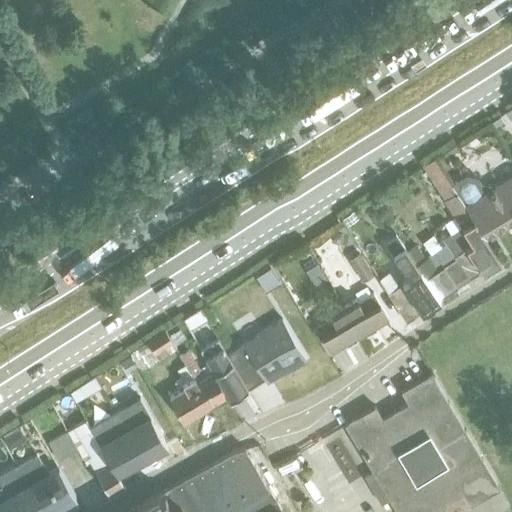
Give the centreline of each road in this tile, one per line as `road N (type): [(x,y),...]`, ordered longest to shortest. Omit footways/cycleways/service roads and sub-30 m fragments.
road 1 (primary): [(0,382),(511,54)]
road 2 (primary): [(494,0),(0,315)]
road 3 (residential): [(511,261),(337,382),(101,511)]
road 4 (track): [(66,157),(321,0)]
